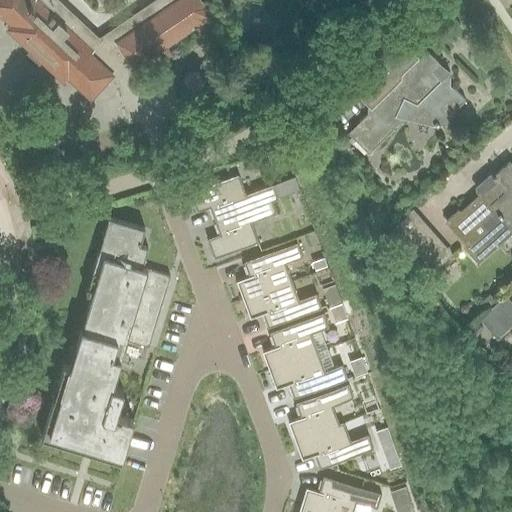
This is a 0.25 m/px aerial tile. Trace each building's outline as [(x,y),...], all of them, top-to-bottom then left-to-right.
[(154,0),(98,39),(63,7),(56,0),(0,0),(0,14),(11,24),(7,29),(30,50),(27,53),(37,63),(41,59),(64,81),(67,77),(89,97),(111,74),(107,70),(113,64),(115,66),(126,59),(128,61),(136,66),(207,17),(206,16),(208,15),(204,7),(199,0),(154,0)] [(354,88),(370,105),(367,108),(367,114),(347,133),(368,154),(369,153),(393,130),(394,129),(389,124),(399,115),(419,121),(425,120),(428,118),(437,127),(440,124),(452,124),(452,112),(464,101),(465,102),(466,101),(453,88),(450,88),(450,72),(444,72),(437,65),(438,63),(426,51),(417,60),(405,38),(354,88)] [(511,163),(510,162),(495,175),(494,174),(492,176),(493,177),(494,179),(494,178),(496,181),(460,213),(458,211),(446,222),(466,244),(463,246),(478,262),(499,244),(511,232),(511,163)] [(238,175),(190,192),(197,212),(209,207),(214,221),(271,200),(278,198),(278,197),(299,189),(294,177),(273,184),(245,195),(238,175)] [(219,235),(207,239),(214,258),(257,242),(250,222),(276,213),(271,200),(214,221),(219,235)] [(404,243),(426,224),(413,209),(391,229),(404,243)] [(110,388),(125,340),(148,347),(169,276),(141,267),(147,247),(139,245),(144,229),(108,218),(85,292),(91,294),(69,366),(63,364),(40,438),(63,445),(84,452),(93,454),(119,462),(133,418),(114,412),(120,391),(110,388)] [(452,254),(439,239),(417,258),(430,273),(452,254)] [(248,277),(236,281),(243,299),(291,282),(284,263),(302,256),(297,243),(243,262),(248,277)] [(323,257),(312,261),(315,269),(326,265),(323,257)] [(291,282),(243,299),(249,318),(262,313),(267,328),(321,308),(316,294),(298,301),(291,282)] [(491,294),(481,302),(487,310),(497,301),(491,294)] [(480,319),(496,338),(511,323),(511,303),(506,296),(480,319)] [(341,303),(330,308),(336,323),(347,318),(341,303)] [(274,348),(262,352),(269,370),(317,352),(310,333),(328,327),(323,313),(269,333),(274,348)] [(477,321),(469,328),(475,335),(483,328),(477,321)] [(317,352),(269,370),(275,388),(288,384),(293,398),(347,379),(342,365),(324,371),(317,352)] [(361,357),(349,361),(355,376),(366,372),(361,357)] [(300,418),(288,422),(294,440),(338,424),(332,406),(353,398),(348,384),(295,403),(300,418)] [(338,424),(294,440),(301,459),(313,454),(319,469),(373,449),(368,435),(350,442),(343,423),(338,424)] [(386,427),(375,431),(383,451),(394,447),(386,427)] [(306,488),(300,506),(319,511),(352,511),(355,502),(377,508),(381,494),(323,476),(318,491),(306,488)] [(406,485),(391,490),(396,504),(411,499),(406,485)]
